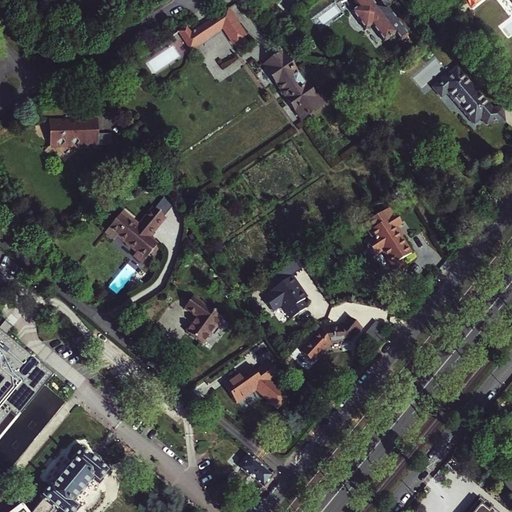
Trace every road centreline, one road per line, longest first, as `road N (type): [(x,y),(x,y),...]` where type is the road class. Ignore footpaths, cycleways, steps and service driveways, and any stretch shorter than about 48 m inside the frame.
road 1 (residential): [(0,239),(292,478)]
road 2 (tertiary): [(511,211),(292,478)]
road 3 (primary): [(511,268),(311,511)]
road 4 (primary): [(332,511),(511,295)]
road 5 (tertiary): [(382,511),(511,357)]
road 6 (residential): [(55,74),(183,0)]
